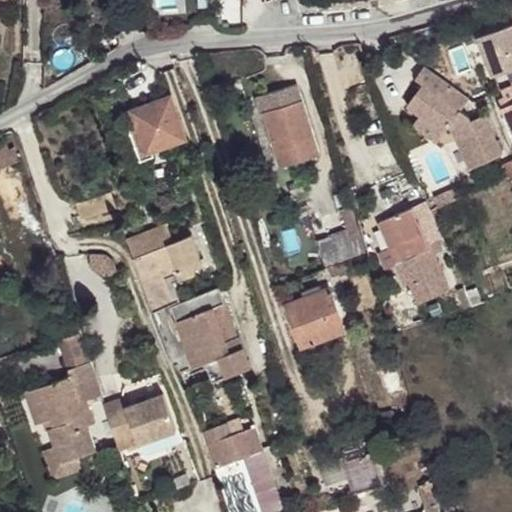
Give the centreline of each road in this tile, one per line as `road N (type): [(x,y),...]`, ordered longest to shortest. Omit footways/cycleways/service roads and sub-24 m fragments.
road 1 (residential): [(0,121),(150,45),(366,32),(477,0)]
road 2 (unknown): [(32,0),(21,110),(56,234),(65,244),(111,247),(143,314)]
